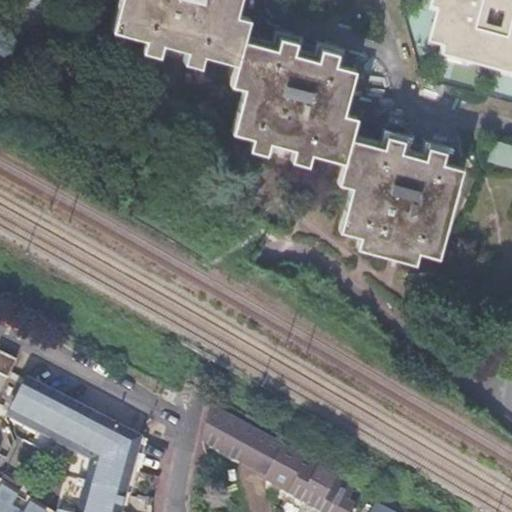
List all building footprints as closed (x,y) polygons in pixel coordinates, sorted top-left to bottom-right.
[(343,161),(348,162),(354,164),(349,185),(344,209),(353,212),(353,215),(349,233),(361,236),(358,247),(413,262),(414,260),(416,251),(428,254),(433,234),(443,236),(451,202),(455,189),(446,187),(450,165),(442,163),(444,152),(427,147),(424,158),(400,153),(403,141),(385,137),(383,147),(350,139),(338,136),(343,113),(348,93),(338,90),(343,67),(335,65),(337,53),(319,49),(317,60),(292,54),(295,42),(278,37),(275,49),(240,39),(230,36),(235,15),(233,14),(236,0),(119,0),(112,29),(144,38),(141,50),(159,54),(161,42),(186,49),(183,60),(200,65),(203,53),(234,61),(245,64),(239,85),(243,86),(237,109),(248,112),(242,135),(252,138),(250,148),(266,152),(268,142),(293,148),(290,159),(308,163),(310,153),(343,161)] [(511,0),(429,0),(428,8),(436,10),(429,40),(440,43),(438,52),(511,72),(511,0)] [(230,36),(240,39),(245,17),(235,15),(230,36)] [(228,82),(239,85),(245,64),(234,61),(228,82)] [(338,90),(348,93),(353,70),(343,67),(338,90)] [(231,132),(242,135),(248,112),(237,109),(231,132)] [(338,136),(350,139),(356,116),(343,113),(338,136)] [(488,161),(511,166),(511,144),(492,140),(488,161)] [(343,161),(340,174),(339,183),(349,185),(354,164),(348,162),(343,161)] [(446,187),(455,189),(460,168),(450,165),(446,187)] [(339,230),(349,233),(353,215),(353,212),(344,209),(339,230)] [(437,257),(443,236),(433,234),(428,254),(437,257)] [(0,375),(6,379),(10,370),(15,360),(0,352),(0,375)] [(131,492),(145,439),(26,378),(8,415),(21,423),(30,427),(23,442),(71,467),(69,475),(89,482),(83,503),(87,505),(84,511),(62,511),(58,511),(57,511),(53,511),(0,480),(0,450),(0,449),(0,511),(123,511),(129,491),(131,492)] [(272,443),(210,408),(202,438),(275,476),(274,478),(291,489),(290,491),(324,511),(351,511),(355,506),(346,500),(352,490),(317,470),(317,465),(272,443)] [(30,427),(21,423),(17,431),(23,442),(30,427)] [(89,482),(69,475),(58,511),(62,511),(84,511),(87,505),(83,503),(89,482)] [(409,511),(400,506),(392,502),(387,511),(378,506),(373,511),(409,511)]
